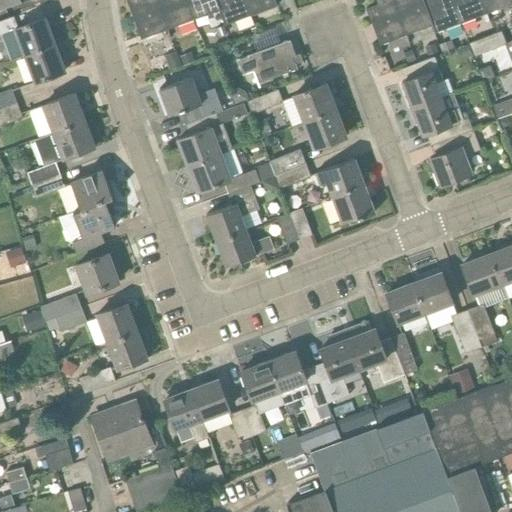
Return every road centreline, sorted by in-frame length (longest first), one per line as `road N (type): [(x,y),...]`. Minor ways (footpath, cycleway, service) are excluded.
road 1 (residential): [(419,233),(222,307),(197,302),(123,109),(97,0)]
road 2 (residential): [(419,233),(326,3)]
